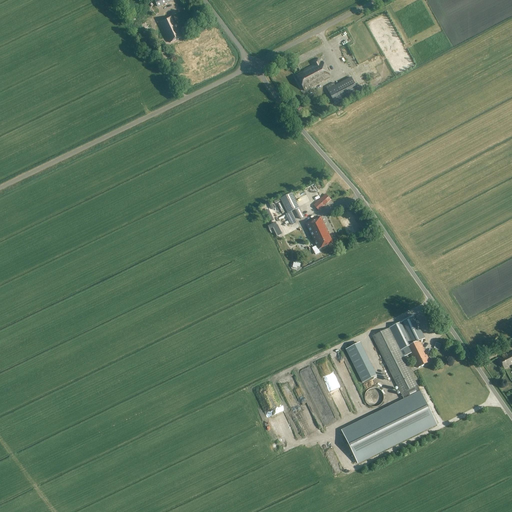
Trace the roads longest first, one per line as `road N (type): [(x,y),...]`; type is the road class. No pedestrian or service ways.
road 1 (unclassified): [(511,412),(356,191),(263,79)]
road 2 (unclassified): [(0,187),(236,73)]
